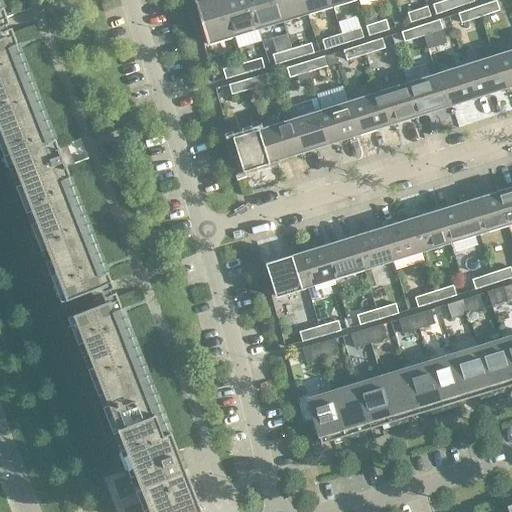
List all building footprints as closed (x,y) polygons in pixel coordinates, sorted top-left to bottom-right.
[(0,0),(0,34),(1,37),(0,37),(0,129),(67,299),(90,290),(99,286),(102,294),(105,302),(96,305),(73,314),(132,466),(136,474),(141,488),(178,474),(190,505),(172,511),(197,511),(201,511),(115,291),(111,293),(111,291),(110,289),(113,287),(66,167),(70,165),(63,145),(58,147),(11,27),(7,28),(6,26),(6,24),(9,23),(0,0)] [(234,37),(222,0),(217,0),(196,7),(208,45),(234,37)] [(222,0),(234,37),(258,29),(249,0),(222,0)] [(283,22),(276,0),(249,0),(258,29),(283,22)] [(308,14),(303,0),(276,0),(283,22),(308,14)] [(330,0),(303,0),(308,14),(333,7),(330,0)] [(455,7),(452,0),(444,0),(433,4),(436,14),(455,7)] [(499,10),(496,0),(477,7),(480,16),(499,10)] [(407,12),(410,22),(430,16),(427,6),(407,12)] [(480,16),(477,7),(458,13),(461,23),(480,16)] [(366,26),(369,36),(388,29),(385,19),(366,26)] [(442,29),(439,19),(420,25),(423,35),(442,29)] [(423,35),(420,25),(401,32),(404,41),(423,35)] [(360,27),(341,33),(344,43),(363,37),(360,27)] [(344,43),(341,33),(322,39),(325,49),(344,43)] [(384,48),(381,38),(362,44),(365,54),(384,48)] [(311,43),(291,49),(294,58),(314,53),(311,43)] [(365,54),(362,44),(343,50),(346,60),(365,54)] [(294,58),(291,49),(272,54),(275,64),(294,58)] [(511,49),(487,58),(492,75),(504,71),(509,89),(510,89),(509,87),(511,85),(511,49)] [(327,66),(324,56),(305,62),(308,71),(327,66)] [(261,58),(242,63),(245,73),(264,68),(261,58)] [(492,75),(487,58),(464,65),(475,100),(475,98),(508,87),(509,89),(504,71),(492,75)] [(308,71),(305,62),(286,67),(289,77),(308,71)] [(245,73),(242,63),(222,69),(225,79),(245,73)] [(475,100),(464,65),(430,76),(435,93),(446,89),(452,107),(453,107),(452,105),(474,98),(475,100)] [(270,83),(267,73),(248,79),(250,89),(270,83)] [(435,93),(430,76),(406,83),(417,118),(418,118),(418,116),(451,105),(452,107),(446,89),(435,93)] [(250,89),(248,79),(228,84),(231,94),(250,89)] [(417,118),(406,83),(372,94),(377,111),(389,107),(394,126),(395,125),(394,123),(416,116),(417,118)] [(377,111),(372,94),(349,101),(360,136),(360,134),(393,123),(394,126),(389,107),(377,111)] [(360,136),(349,101),(315,112),(320,129),(331,125),(337,144),(338,143),(337,141),(359,134),(360,137),(360,136)] [(320,129),(315,112),(292,119),(303,154),(302,152),(336,141),(337,144),(331,125),(320,129)] [(303,154),(292,119),(257,130),(263,147),(274,143),(280,162),(280,161),(280,159),(302,152),(302,155),(303,154)] [(263,147),(257,130),(233,138),(244,170),(279,159),(279,162),(280,162),(274,143),(263,147)] [(511,187),(498,192),(497,191),(497,189),(496,190),(507,225),(511,223),(511,187)] [(507,225),(496,190),(497,192),(463,202),(462,200),(468,218),(479,215),(484,232),(507,225)] [(468,218),(462,200),(462,203),(440,209),(440,207),(439,207),(450,243),(484,232),(479,215),(468,218)] [(450,243),(439,207),(439,208),(439,210),(406,220),(405,218),(410,236),(422,233),(427,250),(450,243)] [(410,236),(405,218),(404,218),(405,220),(383,227),(382,225),(381,225),(392,260),(427,250),(422,233),(410,236)] [(392,260),(381,225),(381,228),(348,238),(347,236),(352,254),(364,251),(369,268),(392,260)] [(352,254),(347,236),(346,236),(347,238),(325,245),(324,243),(335,278),(369,268),(364,251),(352,254)] [(335,278),(324,243),(323,243),(324,246),(291,256),(290,254),(289,254),(295,272),(307,268),(312,285),(335,278)] [(295,272),(289,254),(290,256),(266,263),(276,296),(312,285),(307,268),(295,272)] [(511,273),(510,267),(491,273),(494,283),(511,276),(511,273)] [(494,283),(491,273),(472,279),(475,289),(494,283)] [(453,285),(434,291),(437,301),(456,295),(453,285)] [(507,300),(503,286),(487,291),(491,305),(507,300)] [(437,301),(434,291),(414,297),(418,307),(437,301)] [(483,308),(479,294),(463,299),(467,313),(483,308)] [(467,313),(463,299),(447,304),(451,318),(467,313)] [(395,303),(376,309),(379,319),(398,313),(395,303)] [(379,319),(376,309),(357,315),(360,325),(379,319)] [(435,323),(430,309),(414,314),(419,328),(435,323)] [(419,328),(414,314),(398,319),(403,333),(419,328)] [(337,320),(318,326),(321,336),(340,330),(337,320)] [(386,338),(382,324),(366,329),(370,343),(386,338)] [(321,336),(318,326),(299,331),(302,341),(321,336)] [(370,343),(366,329),(350,334),(354,348),(370,343)] [(511,337),(502,340),(511,373),(511,337)] [(338,352),(334,338),(318,343),(322,357),(338,352)] [(511,384),(511,373),(502,340),(478,348),(492,394),(503,391),(502,387),(511,384)] [(322,357),(318,343),(302,348),(306,362),(322,357)] [(492,394),(478,348),(453,355),(467,398),(480,394),(481,398),(492,394)] [(467,398),(453,355),(429,363),(443,409),(455,405),(454,402),(467,398)] [(443,409),(429,363),(405,370),(418,413),(431,409),(432,412),(443,409)] [(418,413),(405,370),(381,377),(395,424),(406,420),(405,417),(418,413)] [(395,424),(381,377),(357,385),(370,428),(383,424),(384,427),(395,424)] [(370,428),(357,385),(333,392),(347,438),(358,435),(357,432),(370,428)] [(347,438),(333,392),(310,399),(309,396),(298,399),(304,420),(313,417),(321,443),(335,439),(336,442),(347,438)] [(178,474),(141,488),(150,511),(172,511),(190,505),(178,474)]
